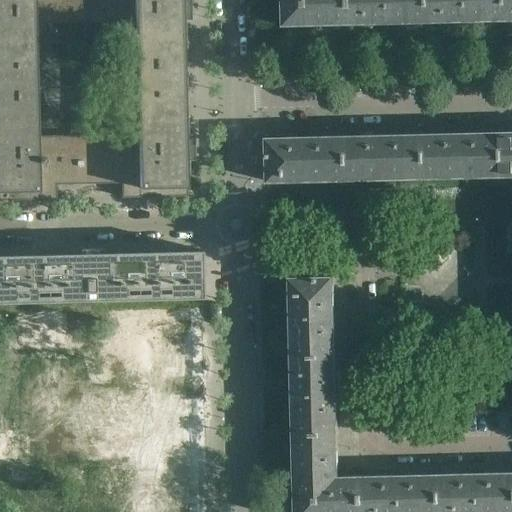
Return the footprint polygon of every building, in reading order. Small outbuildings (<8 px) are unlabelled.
[(121,183),(122,197),(186,196),(185,160),(194,160),(194,133),(185,133),(184,113),(182,20),(191,20),(190,0),(0,0),(0,200),(56,199),(55,184),(121,183)] [(349,24),(348,0),(282,0),(284,25),(349,24)] [(427,22),(426,0),(348,0),(349,24),(427,22)] [(504,20),(503,0),(426,0),(427,22),(504,20)] [(511,19),(511,0),(503,0),(504,20),(511,19)] [(511,131),(500,132),(501,176),(511,175),(511,131)] [(501,176),(500,132),(422,134),(423,178),(501,176)] [(423,178),(422,134),(345,136),(346,180),(423,178)] [(346,180),(345,136),(266,138),(267,182),(346,180)] [(0,302),(201,298),(200,250),(134,252),(123,252),(58,253),(47,254),(0,254),(0,302)] [(336,357),(334,276),(290,277),(292,358),(336,357)] [(208,511),(205,332),(156,333),(157,384),(113,384),(114,424),(159,424),(160,511),(208,511)] [(337,434),(336,357),(292,358),(293,435),(337,434)] [(360,511),(360,475),(338,476),(337,434),(293,435),(295,511),(360,511)] [(511,511),(511,471),(437,474),(438,511),(511,511)] [(438,511),(437,474),(360,475),(360,511),(438,511)]
